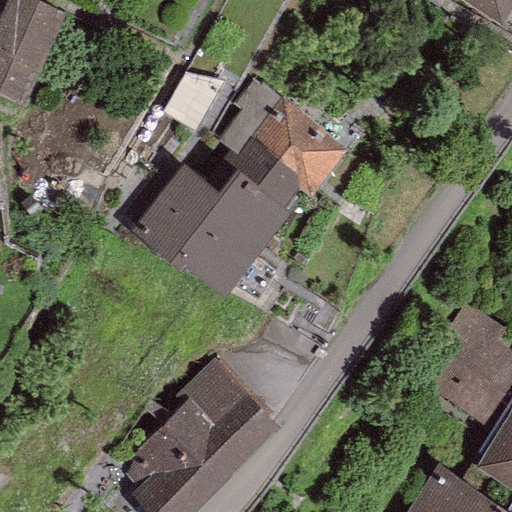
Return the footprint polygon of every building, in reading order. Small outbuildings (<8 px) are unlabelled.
[(40,0),(0,0),(0,1),(0,76),(18,84),(50,4),(40,0)] [(511,0),(455,0),(503,29),(511,13),(511,0)] [(282,96),(251,136),(296,173),(295,183),(311,193),(344,147),(282,96)] [(183,163),(129,230),(180,271),(182,266),(225,293),(290,211),(281,206),(295,189),(295,183),(296,173),(251,136),(229,166),(236,169),(219,191),(183,163)] [(494,433),(511,404),(511,352),(494,340),(503,329),(464,305),(412,378),(494,433)] [(188,399),(122,464),(149,511),(193,511),(279,425),(212,359),(181,393),(188,399)] [(474,466),(511,489),(511,404),(494,433),(474,466)] [(405,511),(508,511),(435,465),(405,511)]
